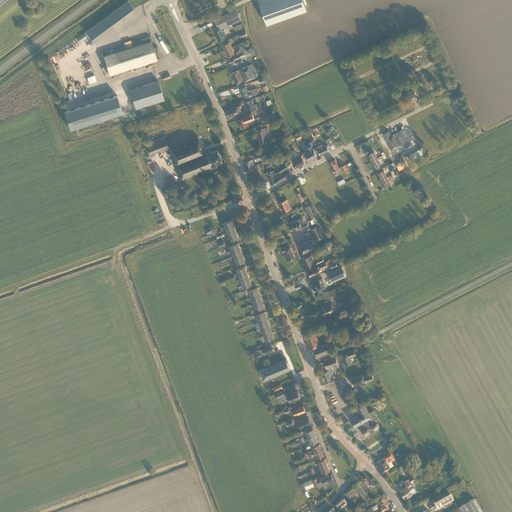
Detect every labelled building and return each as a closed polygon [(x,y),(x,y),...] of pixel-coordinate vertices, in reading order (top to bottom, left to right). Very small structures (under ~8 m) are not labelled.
[(134,9),(128,0),(86,31),(92,40),(134,9)] [(303,0),(259,0),(268,23),(307,8),(303,0)] [(221,29),(240,20),(241,20),(236,9),(215,19),(218,27),(214,29),(219,41),(225,38),(223,34),(226,33),(224,30),(222,31),(221,29)] [(103,56),(109,75),(157,60),(157,59),(159,58),(157,51),(158,51),(157,47),(153,48),(151,41),(103,56)] [(225,50),(232,47),(229,41),(222,44),(225,50)] [(232,47),(225,50),(227,56),(234,53),(232,47)] [(251,64),(240,69),(239,69),(232,73),(236,83),(243,80),(244,82),(257,76),(251,64)] [(164,99),(158,80),(129,89),(135,108),(164,99)] [(250,90),(248,90),(246,86),(240,89),(244,98),(250,95),(251,97),(256,94),(256,93),(259,92),(257,87),(250,90)] [(90,104),(65,112),(70,129),(123,112),(117,95),(90,104)] [(254,105),(252,100),(245,102),(249,112),(257,109),(256,104),(254,105)] [(238,112),(240,111),(241,111),(239,105),(236,106),(237,107),(236,107),(236,106),(230,108),(230,109),(226,110),(228,117),(238,113),(238,112)] [(273,112),(267,114),(269,120),(275,118),(273,112)] [(247,126),(248,125),(247,122),(254,119),(252,113),(244,116),(245,117),(238,120),(241,128),(245,126),(245,127),(247,126)] [(270,140),(266,127),(263,127),(258,129),(257,129),(261,143),(270,140)] [(411,140),(405,128),(391,135),(389,131),(384,133),(387,139),(386,139),(391,150),(397,147),(401,145),(402,144),(404,148),(412,144),(410,140),(411,140)] [(168,147),(164,136),(145,143),(150,155),(168,147)] [(204,153),(197,136),(169,147),(183,181),(211,169),(211,168),(212,167),(212,166),(216,165),(216,167),(221,165),(220,162),(222,161),(217,150),(211,152),(211,151),(206,153),(206,152),(204,153)] [(308,161),(317,156),(311,146),(313,145),(311,141),(305,145),(308,151),(304,153),(308,161)] [(323,146),(322,144),(317,146),(318,150),(320,154),(324,152),(324,153),(329,151),(326,145),(323,146)] [(418,150),(421,155),(426,152),(423,146),(418,150)] [(416,158),(421,155),(418,150),(412,153),(416,158)] [(371,161),(377,158),(374,151),(367,155),(371,161)] [(262,159),(260,153),(254,155),(256,161),(262,159)] [(305,163),(301,155),(292,160),(296,167),(305,163)] [(377,158),(371,161),(374,168),(381,165),(377,158)] [(254,165),(252,159),(244,162),(248,172),(260,167),(258,163),(254,165)] [(343,170),(344,172),(347,170),(345,164),(341,166),(341,167),(339,168),(335,159),(329,162),(334,171),(336,170),(338,173),(343,170)] [(292,173),(285,163),(277,168),(280,174),(281,174),(278,175),(277,172),(275,173),(274,170),(266,173),(271,185),(276,183),(276,184),(287,177),(287,176),(292,173)] [(380,180),(387,177),(383,170),(377,174),(380,180)] [(387,177),(380,180),(384,187),(390,184),(387,177)] [(185,188),(183,182),(175,185),(178,191),(185,188)] [(296,194),(299,201),(304,199),(301,192),(298,193),(296,194)] [(292,209),(287,199),(279,202),(284,212),(292,209)] [(304,222),(302,218),(295,221),(294,220),(288,223),(291,231),(297,228),(298,229),(301,228),(299,224),(304,222)] [(226,228),(234,225),(232,219),(224,222),(225,226),(221,228),(222,230),(226,229),(226,228)] [(228,234),(236,231),(234,225),(226,228),(226,229),(227,232),(223,234),(224,236),(228,235),(228,234)] [(317,241),(322,239),(317,227),(312,229),(317,241)] [(228,234),(228,235),(230,238),(226,240),(227,242),(231,241),(230,240),(238,237),(236,231),(228,234)] [(315,248),(311,239),(298,245),(302,254),(315,248)] [(232,252),(241,248),(238,242),(230,246),(232,250),(228,251),(229,254),(233,252),(232,252)] [(295,258),(290,247),(282,251),(287,261),(295,258)] [(232,252),(233,252),(234,256),(230,257),(231,260),(235,258),(243,254),(241,248),(232,252)] [(235,258),(236,262),(232,263),(233,265),(237,264),(245,260),(243,254),(235,258)] [(313,260),(311,255),(303,259),(307,268),(315,264),(313,260)] [(321,268),(327,266),(326,263),(330,261),(329,260),(319,264),(319,266),(318,266),(317,265),(310,268),(311,269),(307,271),(310,276),(316,274),(316,275),(321,273),(320,271),(322,270),(321,268)] [(239,275),(247,272),(245,266),(237,269),(238,273),(234,275),(235,277),(239,276),(239,275)] [(342,266),(328,273),(332,282),(346,276),(342,266)] [(239,275),(239,276),(241,279),(237,280),(238,283),(241,281),(249,278),(247,272),(239,275)] [(241,281),(243,285),(239,286),(240,289),(244,287),(252,284),(249,278),(241,281)] [(316,282),(311,284),(315,295),(323,293),(321,289),(325,288),(322,278),(315,280),(316,282)] [(251,297),(260,294),(257,287),(249,290),(251,297)] [(260,294),(251,297),(254,304),(262,301),(260,294)] [(306,304),(304,300),(298,303),(299,305),(294,307),(298,317),(305,314),(304,311),(307,310),(306,307),(303,308),(302,305),(306,304)] [(262,301),(254,304),(256,311),(265,307),(262,301)] [(334,312),(331,304),(322,308),(323,309),(320,310),(322,315),(324,314),(325,315),(334,312)] [(258,322),(267,319),(264,312),(256,315),(258,322)] [(267,319),(258,322),(261,328),(269,325),(267,319)] [(269,325),(261,328),(263,335),(272,332),(269,325)] [(320,345),(315,330),(304,335),(310,350),(313,348),(316,356),(329,351),(326,343),(320,345)] [(272,332),(263,335),(266,342),(274,339),(272,332)] [(274,350),(272,344),(262,348),(263,350),(261,351),(262,354),(264,353),(265,354),(274,350)] [(356,355),(354,349),(347,352),(348,354),(342,356),(345,365),(351,363),(349,357),(356,355)] [(339,368),(336,356),(323,360),(327,370),(322,372),(326,382),(331,379),(330,375),(333,374),(332,373),(333,372),(332,370),(333,370),(339,368)] [(276,364),(261,370),(265,380),(278,374),(290,369),(286,360),(277,364),(276,364)] [(364,376),(363,374),(350,378),(353,385),(366,381),(374,378),(372,374),(367,376),(367,375),(364,376)] [(300,397),(297,391),(292,393),(291,391),(286,393),(290,402),(292,400),(293,401),(296,400),(296,399),(300,397)] [(369,413),(364,403),(353,410),(356,416),(350,419),(355,427),(360,423),(362,427),(361,431),(363,434),(366,435),(369,433),(369,432),(374,430),(375,430),(378,428),(379,425),(377,422),(378,417),(374,410),(372,411),(369,413)] [(306,411),(303,405),(295,408),(296,410),(293,411),(294,415),(297,414),(306,411)] [(300,418),(296,420),(300,429),(305,427),(305,426),(311,423),(308,416),(301,419),(300,418)] [(308,437),(315,435),(313,429),(306,431),(308,437)] [(315,435),(308,437),(311,444),(318,441),(315,435)] [(315,452),(321,450),(319,444),(313,446),(314,449),(315,452)] [(321,450),(315,452),(317,458),(324,455),(321,450)] [(377,465),(383,474),(390,470),(388,466),(395,461),(391,454),(387,457),(387,456),(381,459),(383,462),(377,465)] [(409,461),(405,455),(400,458),(404,464),(409,461)] [(319,467),(327,464),(325,458),(318,461),(319,463),(318,464),(319,467)] [(327,464),(319,467),(321,471),(322,470),(323,473),(330,470),(327,464)] [(322,486),(333,482),(333,480),(331,473),(323,477),(322,477),(321,475),(312,479),(316,489),(322,486)] [(375,488),(367,479),(354,489),(352,488),(343,495),(347,500),(349,502),(359,494),(366,504),(371,500),(367,494),(369,491),(370,492),(375,488)] [(414,489),(409,482),(404,485),(406,487),(399,492),(402,497),(404,501),(412,497),(409,492),(414,489)] [(453,502),(448,492),(442,495),(441,494),(436,497),(437,501),(433,503),(437,511),(453,502)] [(347,505),(342,499),(334,506),(338,511),(339,511),(344,508),(347,505)] [(386,511),(390,510),(384,501),(379,505),(381,508),(382,507),(382,509),(380,510),(381,511),(386,511)] [(481,511),(476,501),(467,506),(467,505),(458,511),(481,511)]
